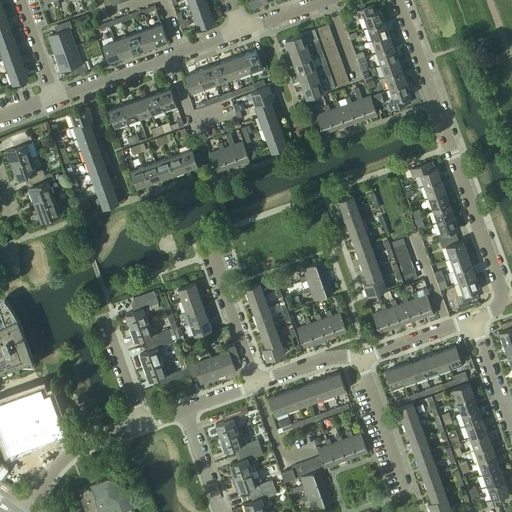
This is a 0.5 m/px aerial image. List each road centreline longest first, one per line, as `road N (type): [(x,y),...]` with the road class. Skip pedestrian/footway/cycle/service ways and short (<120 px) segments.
road 1 (residential): [(468,319),(499,306),(503,296),(397,0)]
road 2 (residential): [(256,382),(203,236)]
road 3 (residential): [(26,511),(65,454),(141,424)]
road 4 (residential): [(409,490),(362,358)]
road 5 (residential): [(52,94),(178,48)]
road 6 (residential): [(511,432),(468,319)]
